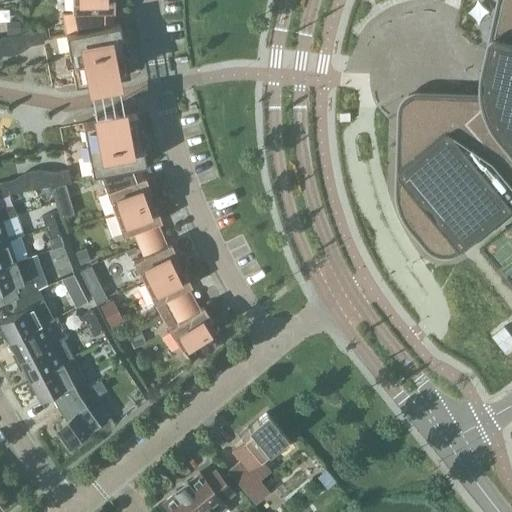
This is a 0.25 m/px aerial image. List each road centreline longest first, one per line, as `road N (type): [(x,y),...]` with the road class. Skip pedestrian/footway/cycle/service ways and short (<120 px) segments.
road 1 (residential): [(272,348),(174,149),(151,0)]
road 2 (tertiary): [(286,0),(273,76),(276,163),(297,241),(330,307)]
road 3 (tertiary): [(351,290),(324,238),(303,161),(301,59),(312,0)]
road 4 (residential): [(75,511),(272,348)]
road 5 (tertiary): [(452,451),(423,383),(351,290)]
road 6 (tertiary): [(330,307),(452,451)]
road 7 (residential): [(65,511),(0,409)]
